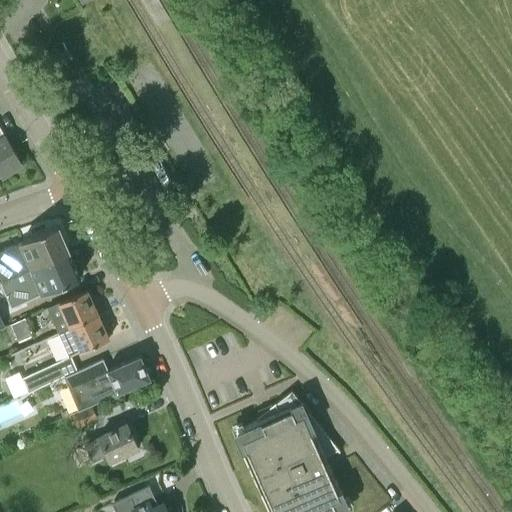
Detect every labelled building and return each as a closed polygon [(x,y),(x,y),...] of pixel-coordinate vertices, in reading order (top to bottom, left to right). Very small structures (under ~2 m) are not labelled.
[(0,176),(22,163),(6,137),(0,140),(0,176)] [(31,267),(69,250),(58,225),(20,242),(31,267)] [(0,280),(31,267),(20,242),(0,250),(0,280)] [(0,280),(11,306),(13,305),(81,276),(69,250),(31,267),(0,280)] [(59,331),(98,315),(87,289),(48,307),(59,331)] [(59,331),(69,355),(70,356),(71,355),(109,339),(98,315),(59,331)] [(26,317),(10,324),(17,340),(33,333),(26,317)] [(77,369),(71,355),(70,356),(69,355),(67,356),(22,376),(28,391),(62,376),(64,375),(74,371),(77,369)] [(77,410),(79,409),(150,378),(149,375),(151,372),(149,368),(146,367),(140,355),(108,369),(104,359),(63,377),(77,410)] [(337,450),(338,451),(340,450),(291,389),(271,405),(274,412),(242,427),(247,438),(237,442),(256,482),(269,511),(337,511),(334,504),(344,499),(325,455),(337,450)] [(91,406),(70,415),(76,427),(96,417),(91,406)] [(125,457),(124,454),(138,447),(125,418),(116,422),(118,427),(100,435),(100,437),(85,444),(93,460),(108,454),(112,463),(125,457)] [(167,511),(163,502),(155,506),(153,500),(136,507),(130,494),(112,502),(117,511),(167,511)]
